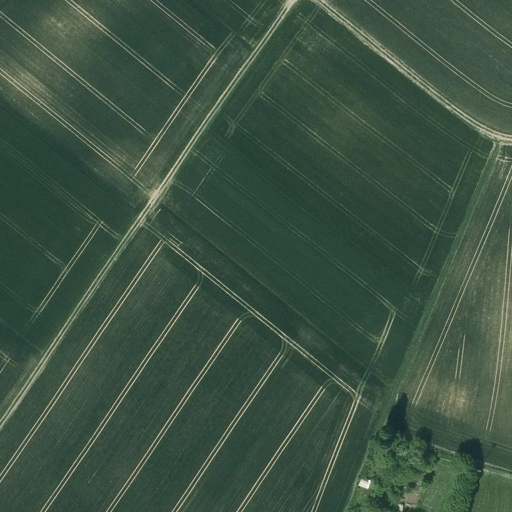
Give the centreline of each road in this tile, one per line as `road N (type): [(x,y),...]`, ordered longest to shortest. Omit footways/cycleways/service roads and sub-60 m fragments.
road 1 (track): [(0,422),(289,0)]
road 2 (track): [(324,0),(478,123),(511,134)]
